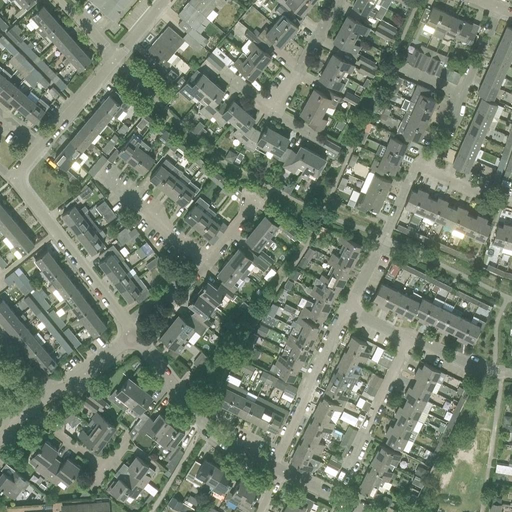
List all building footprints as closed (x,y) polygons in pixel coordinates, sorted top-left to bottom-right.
[(89,0),(90,1),(100,9),(112,20),(113,20),(129,0),(89,0)] [(190,0),(189,2),(206,17),(216,5),(220,8),(226,1),(224,0),(190,0)] [(276,0),(281,4),(295,16),(295,15),(289,10),(293,6),(302,14),(312,3),(307,0),(276,0)] [(375,2),(371,0),(355,0),(353,6),(374,17),(377,11),(371,8),(375,2)] [(206,17),(189,2),(178,15),(192,27),(187,33),(200,44),(205,38),(195,30),(206,17)] [(295,16),(281,4),(275,11),(281,16),(274,24),(289,37),(298,27),(291,20),(295,16)] [(40,25),(51,15),(43,6),(32,16),(40,25)] [(425,23),(422,29),(432,33),(432,34),(442,11),(432,7),(431,10),(425,23)] [(442,11),(432,34),(442,38),(454,12),(449,10),(447,13),(442,11)] [(454,12),(442,38),(447,40),(450,39),(453,40),(454,36),(455,36),(462,20),(457,18),(459,15),(454,12)] [(51,15),(40,25),(36,30),(43,38),(48,34),(60,24),(51,15)] [(347,16),(340,29),(355,37),(359,31),(366,35),(369,29),(347,16)] [(9,26),(0,17),(0,27),(3,31),(9,26)] [(382,20),(378,26),(393,34),(396,28),(382,20)] [(462,20),(455,36),(465,41),(464,42),(471,45),(475,35),(469,32),(472,24),(462,20)] [(67,33),(60,24),(48,34),(56,43),(67,33)] [(257,36),(256,37),(260,40),(261,40),(265,34),(273,42),(280,47),(289,37),(274,24),(269,29),(265,26),(257,36)] [(168,26),(157,39),(174,53),(184,41),(195,50),(200,44),(187,33),(182,38),(168,26)] [(393,34),(378,26),(375,32),(389,40),(393,34)] [(502,37),(511,42),(511,28),(507,26),(502,37)] [(17,45),(22,41),(11,29),(6,34),(17,45)] [(248,30),(244,35),(249,39),(252,42),(248,47),(252,51),(248,56),(247,56),(262,69),(271,58),(265,52),(259,47),(263,42),(261,40),(260,40),(256,37),(257,36),(255,35),(252,32),(249,29),(248,30)] [(355,37),(340,29),(333,41),(356,53),(360,47),(352,43),(355,37)] [(75,42),(67,33),(56,43),(64,52),(75,42)] [(2,35),(0,37),(0,42),(4,47),(5,48),(9,43),(2,35)] [(511,42),(502,37),(497,48),(511,55),(511,42)] [(205,38),(200,44),(204,47),(208,41),(205,38)] [(174,53),(157,39),(146,52),(158,61),(155,65),(162,70),(164,67),(166,68),(170,64),(167,61),(174,53)] [(22,41),(17,45),(26,54),(35,46),(30,41),(27,45),(22,41)] [(75,42),(64,52),(68,57),(62,61),(67,67),(72,62),(84,52),(75,42)] [(9,43),(5,48),(12,55),(17,50),(9,43)] [(422,57),(426,48),(421,45),(418,50),(415,49),(408,63),(417,67),(422,57)] [(35,46),(26,54),(35,63),(39,58),(36,55),(40,51),(35,46)] [(216,47),(212,52),(220,59),(224,63),(229,58),(216,47)] [(433,51),(426,48),(422,57),(417,67),(425,70),(433,51)] [(511,56),(511,55),(497,48),(492,59),(508,66),(511,56)] [(433,51),(425,70),(434,74),(439,64),(442,65),(443,62),(446,56),(433,51)] [(91,60),(84,52),(72,62),(80,70),(91,60)] [(212,52),(206,59),(219,70),(224,63),(220,59),(212,52)] [(19,53),(15,57),(22,64),(26,60),(19,53)] [(350,72),(354,66),(333,54),(326,66),(341,75),(344,69),(350,72)] [(375,63),(362,55),(358,62),(362,64),(376,71),(379,67),(374,65),(375,63)] [(243,62),(238,58),(233,63),(252,80),(262,69),(247,56),(243,62)] [(47,67),(39,58),(35,63),(43,71),(47,67)] [(508,66),(492,59),(487,70),(503,77),(508,66)] [(26,60),(22,64),(29,72),(33,67),(26,60)] [(362,64),(359,70),(373,77),(376,71),(362,64)] [(439,64),(434,74),(440,77),(444,67),(442,65),(439,64)] [(456,64),(454,70),(460,73),(462,67),(456,64)] [(326,66),(320,79),(340,90),(344,84),(345,84),(348,78),(341,75),(326,66)] [(56,76),(47,67),(43,71),(52,80),(56,76)] [(444,67),(440,77),(445,79),(450,69),(444,67)] [(3,68),(0,71),(0,89),(8,80),(12,76),(3,68)] [(456,72),(450,69),(445,79),(451,82),(456,72)] [(36,70),(32,74),(39,82),(43,77),(36,70)] [(171,70),(166,75),(173,81),(177,75),(171,70)] [(487,70),(482,81),(498,88),(503,77),(487,70)] [(461,74),(456,72),(451,82),(456,84),(461,74)] [(203,74),(195,83),(189,78),(186,81),(179,89),(178,92),(188,100),(194,93),(201,99),(214,84),(203,74)] [(396,75),(388,91),(396,95),(403,79),(396,75)] [(66,86),(56,76),(52,80),(62,90),(66,86)] [(181,76),(174,85),(179,89),(186,81),(181,76)] [(50,84),(43,77),(39,82),(45,89),(50,84)] [(362,86),(366,88),(371,81),(367,79),(362,86)] [(8,80),(0,89),(0,92),(8,99),(18,88),(8,80)] [(498,88),(482,81),(477,93),(493,100),(498,88)] [(214,84),(201,99),(206,103),(199,111),(209,119),(212,115),(220,106),(216,102),(224,93),(214,84)] [(410,101),(431,111),(436,100),(427,96),(430,90),(417,85),(413,93),(418,96),(415,103),(410,101)] [(60,94),(52,87),(48,91),(55,98),(60,94)] [(27,96),(18,88),(8,99),(17,107),(27,96)] [(334,108),(340,97),(328,90),(325,95),(314,89),(307,101),(324,111),(327,104),(334,108)] [(396,95),(388,91),(386,97),(389,98),(395,101),(397,96),(396,95)] [(109,95),(101,105),(112,115),(113,114),(117,118),(123,111),(125,112),(131,104),(117,92),(112,98),(109,95)] [(346,92),(343,98),(357,106),(360,100),(346,92)] [(36,103),(27,96),(17,107),(26,115),(36,103)] [(477,109),(492,116),(497,105),(482,98),(477,109)] [(36,103),(26,115),(35,123),(45,111),(48,107),(39,99),(36,103)] [(221,105),(220,106),(212,115),(222,124),(228,118),(233,122),(244,110),(234,101),(226,110),(221,105)] [(324,111),(307,101),(300,114),(311,120),(308,125),(321,132),(327,121),(320,117),(324,111)] [(431,111),(410,101),(406,111),(427,120),(431,111)] [(112,115),(101,105),(93,114),(105,124),(112,115)] [(136,109),(132,114),(137,118),(141,113),(136,109)] [(477,109),(472,120),(488,127),(492,116),(477,109)] [(244,110),(233,122),(239,127),(233,134),(245,144),(255,130),(254,129),(252,132),(247,128),(255,119),(244,110)] [(427,120),(406,111),(402,121),(423,130),(427,120)] [(105,124),(93,114),(85,123),(97,133),(105,124)] [(152,128),(156,123),(145,114),(141,119),(152,128)] [(488,127),(472,120),(467,131),(483,138),(488,127)] [(196,135),(204,126),(199,121),(191,131),(196,135)] [(423,130),(402,121),(396,134),(400,137),(409,140),(411,137),(419,140),(423,130)] [(85,123),(78,132),(89,142),(97,133),(85,123)] [(156,123),(152,128),(161,136),(165,130),(156,123)] [(122,136),(129,128),(124,124),(117,131),(122,136)] [(262,134),(255,130),(245,144),(246,143),(266,153),(269,148),(277,133),(266,127),(262,134)] [(363,130),(360,135),(366,138),(369,132),(363,130)] [(483,138),(467,131),(462,142),(478,149),(483,138)] [(89,142),(78,132),(70,141),(82,151),(85,147),(90,151),(94,146),(89,142)] [(277,133),(269,148),(274,151),(272,155),(284,161),(290,152),(283,149),(289,139),(277,133)] [(108,142),(113,147),(120,139),(114,134),(108,142)] [(119,151),(118,153),(119,154),(126,160),(140,142),(142,141),(133,134),(132,135),(129,139),(119,151)] [(366,138),(360,135),(358,141),(364,144),(366,138)] [(172,136),(169,139),(164,144),(169,148),(176,139),(172,136)] [(391,136),(386,147),(403,154),(409,140),(400,137),(399,140),(391,136)] [(188,149),(176,139),(169,148),(174,152),(177,147),(184,153),(188,149)] [(327,140),(323,147),(328,150),(337,154),(341,147),(327,140)] [(70,141),(62,150),(74,160),(79,164),(80,165),(81,166),(88,157),(82,151),(70,141)] [(142,141),(140,142),(126,160),(135,167),(146,153),(150,148),(142,141)] [(113,147),(108,142),(101,150),(107,154),(113,147)] [(478,149),(462,142),(458,153),(473,160),(478,149)] [(284,161),(282,166),(294,172),(296,167),(297,165),(304,169),(313,152),(301,145),(297,152),(296,154),(290,151),(290,152),(284,161)] [(403,154),(386,147),(382,157),(399,164),(403,154)] [(185,153),(191,158),(194,154),(188,149),(185,153)] [(74,160),(62,150),(54,159),(66,169),(74,160)] [(303,171),(300,176),(306,179),(309,175),(310,172),(317,176),(326,159),(323,158),(319,155),(313,152),(304,169),(303,171)] [(146,153),(135,167),(143,173),(154,160),(146,153)] [(473,160),(458,153),(453,165),(468,171),(473,160)] [(107,159),(102,155),(96,163),(100,167),(107,159)] [(202,166),(205,163),(198,157),(194,162),(201,167),(202,166)] [(382,157),(380,162),(374,159),(370,168),(372,169),(383,173),(384,170),(394,174),(396,169),(399,170),(401,166),(398,165),(399,164),(382,157)] [(165,159),(160,165),(149,178),(158,185),(174,166),(165,159)] [(100,167),(96,163),(90,170),(94,174),(100,167)] [(202,166),(201,167),(199,170),(206,175),(212,168),(209,166),(205,163),(202,166)] [(174,166),(158,185),(167,192),(177,179),(182,173),(174,167),(174,166)] [(383,173),(372,169),(371,172),(368,173),(365,181),(387,191),(391,181),(381,177),(383,173)] [(215,183),(221,176),(216,172),(211,179),(215,183)] [(182,173),(177,179),(167,192),(175,199),(190,181),(190,180),(182,173)] [(73,174),(69,179),(78,188),(82,183),(73,174)] [(190,181),(175,199),(183,206),(194,193),(196,194),(200,189),(190,181)] [(387,191),(365,181),(360,191),(382,201),(387,191)] [(232,185),(226,192),(231,196),(233,193),(237,189),(232,185)] [(89,187),(79,195),(82,199),(92,192),(89,187)] [(415,211),(423,191),(418,189),(417,192),(412,190),(404,206),(415,211)] [(382,201),(360,191),(353,207),(365,213),(368,207),(378,211),(382,201)] [(423,191),(415,211),(424,215),(432,199),(427,196),(428,193),(423,191)] [(432,199),(424,215),(434,219),(443,200),(438,197),(436,201),(432,199)] [(199,199),(195,204),(184,218),(192,225),(207,206),(199,199)] [(448,202),(443,200),(434,219),(444,224),(451,207),(447,205),(448,202)] [(102,215),(111,209),(104,201),(96,208),(102,215)] [(74,206),(62,215),(63,216),(62,217),(62,218),(64,221),(65,221),(67,220),(70,224),(86,212),(88,210),(85,206),(78,211),(74,206)] [(207,206),(192,225),(201,232),(212,218),(216,213),(207,206)] [(456,209),(451,207),(444,224),(454,228),(463,209),(458,206),(456,209)] [(0,226),(11,217),(3,208),(0,210),(0,226)] [(111,209),(102,215),(107,223),(116,216),(111,209)] [(463,209),(454,228),(464,233),(471,216),(467,214),(468,211),(463,209)] [(86,212),(70,224),(73,229),(72,230),(72,231),(74,234),(76,234),(77,233),(77,234),(93,222),(86,212)] [(212,218),(201,232),(204,235),(210,239),(214,233),(219,237),(227,226),(223,222),(221,225),(217,222),(219,219),(214,215),(212,218)] [(265,215),(256,227),(268,237),(277,227),(291,238),(294,241),(296,238),(300,242),(303,238),(296,232),(285,223),(275,215),(271,221),(265,215)] [(476,218),(471,216),(464,233),(473,237),(483,217),(477,215),(476,218)] [(19,226),(11,217),(0,226),(0,227),(7,236),(19,226)] [(488,219),(483,217),(473,237),(484,242),(491,225),(486,223),(488,219)] [(93,222),(77,234),(78,235),(76,236),(76,237),(79,240),(80,240),(81,239),(85,244),(100,231),(93,222)] [(404,232),(406,228),(398,224),(396,229),(404,232)] [(503,246),(509,225),(504,224),(503,227),(497,226),(493,243),(503,246)] [(511,226),(509,225),(503,246),(511,248),(511,226)] [(19,226),(7,236),(15,245),(27,236),(19,226)] [(124,228),(115,235),(119,240),(131,231),(130,231),(127,226),(124,228)] [(320,226),(314,237),(320,240),(326,229),(320,226)] [(256,227),(246,239),(259,249),(263,244),(268,247),(273,241),(268,237),(256,227)] [(414,231),(406,228),(404,232),(412,236),(414,231)] [(102,230),(100,231),(85,244),(88,248),(87,249),(86,250),(89,253),(90,253),(91,253),(92,253),(104,244),(100,239),(106,235),(102,230)] [(131,231),(119,240),(122,245),(134,236),(131,231)] [(424,241),(426,237),(418,233),(416,238),(424,241)] [(27,236),(15,245),(10,249),(13,253),(18,249),(23,254),(34,245),(27,236)] [(340,249),(357,258),(360,251),(358,250),(360,246),(341,236),(338,241),(343,243),(340,249)] [(320,240),(314,237),(311,245),(317,247),(318,244),(320,240)] [(434,241),(426,237),(424,241),(432,245),(434,241)] [(320,240),(318,244),(327,249),(329,244),(320,240)] [(444,250),(446,246),(438,242),(436,246),(444,250)] [(113,244),(107,249),(99,255),(102,260),(99,263),(107,272),(123,260),(122,260),(124,259),(113,244)] [(454,249),(446,246),(444,250),(452,254),(454,249)] [(140,247),(134,252),(140,259),(146,255),(140,247)] [(309,261),(315,251),(309,248),(303,257),(309,261)] [(238,249),(228,261),(246,276),(250,271),(246,267),(251,261),(255,265),(256,264),(264,271),(268,265),(258,257),(248,249),(245,254),(238,249)] [(340,249),(337,255),(332,253),(330,258),(350,268),(351,264),(353,265),(357,258),(340,249)] [(43,269),(55,260),(47,250),(35,259),(43,269)] [(258,257),(268,265),(269,266),(273,260),(263,251),(258,257)] [(464,259),(466,254),(457,251),(455,255),(464,259)] [(466,254),(464,259),(472,262),(474,258),(466,254)] [(158,256),(146,265),(149,270),(162,261),(158,256)] [(302,258),(298,266),(304,269),(308,261),(302,258)] [(330,258),(327,263),(332,265),(329,271),(346,279),(350,272),(348,271),(350,268),(330,258)] [(395,259),(393,264),(389,272),(396,275),(400,267),(401,268),(404,263),(395,259)] [(55,260),(43,269),(50,279),(62,269),(55,260)] [(130,270),(123,260),(107,272),(114,282),(130,270)] [(246,276),(228,261),(218,273),(225,278),(221,283),(233,293),(238,286),(233,282),(238,276),(243,280),(246,276)] [(404,263),(401,268),(409,272),(411,267),(404,263)] [(159,271),(168,283),(175,278),(166,266),(159,271)] [(62,269),(50,279),(53,283),(47,288),(51,293),(57,289),(69,279),(62,269)] [(415,269),(412,273),(421,277),(423,273),(415,269)] [(130,270),(114,282),(121,291),(139,278),(136,273),(130,277),(127,273),(130,270)] [(296,281),(300,273),(294,270),(290,278),(296,281)] [(13,280),(17,277),(13,271),(5,278),(4,281),(9,286),(14,282),(13,280)] [(329,271),(326,277),(322,275),(320,279),(322,280),(339,289),(341,286),(343,287),(346,279),(329,271)] [(24,284),(28,280),(22,273),(17,277),(24,284)] [(431,277),(423,273),(421,277),(429,281),(431,277)] [(24,284),(17,277),(13,280),(14,282),(19,288),(24,284)] [(139,278),(121,291),(129,301),(134,297),(138,303),(151,293),(145,285),(139,278)] [(440,287),(442,282),(434,278),(432,283),(440,287)] [(69,279),(57,289),(65,298),(77,289),(69,279)] [(35,288),(28,280),(24,284),(30,292),(35,288)] [(233,293),(221,283),(217,288),(207,280),(198,292),(215,306),(225,294),(231,299),(235,294),(233,293)] [(322,280),(319,287),(315,285),(313,289),(332,299),(333,295),(335,296),(339,289),(322,280)] [(288,281),(284,287),(290,290),(293,283),(288,281)] [(442,282),(440,287),(448,291),(450,286),(442,282)] [(382,307),(391,288),(381,283),(373,299),(378,301),(376,304),(382,307)] [(391,288),(382,307),(386,309),(388,306),(393,309),(401,293),(391,288)] [(459,296),(461,292),(453,288),(451,292),(459,296)] [(39,303),(44,299),(36,289),(31,293),(39,303)] [(77,289),(65,298),(68,303),(62,308),(65,312),(72,307),(84,298),(77,289)] [(332,299),(313,289),(310,294),(317,298),(315,304),(328,310),(332,303),(330,302),(332,299)] [(215,306),(198,292),(188,304),(195,310),(191,315),(195,318),(207,328),(212,323),(205,318),(215,306)] [(461,292),(459,296),(467,300),(470,296),(461,292)] [(401,293),(393,309),(397,311),(396,314),(401,317),(411,297),(401,293)] [(30,308),(35,304),(28,296),(24,300),(30,308)] [(420,302),(411,297),(401,317),(406,319),(407,316),(412,318),(414,314),(420,302)] [(478,306),(480,301),(473,297),(471,302),(478,306)] [(84,298),(72,307),(79,317),(91,307),(84,298)] [(420,302),(414,314),(419,316),(417,319),(422,322),(432,302),(423,298),(420,302)] [(0,317),(10,309),(2,299),(0,300),(0,317)] [(51,306),(44,299),(39,303),(46,310),(51,306)] [(304,306),(301,314),(299,317),(310,322),(312,316),(323,321),(321,320),(323,317),(325,317),(328,310),(315,304),(307,300),(304,306)] [(480,301),(478,306),(487,310),(489,305),(480,301)] [(432,302),(422,322),(427,324),(429,321),(434,323),(442,307),(432,302)] [(41,311),(35,304),(30,308),(36,315),(41,311)] [(283,309),(294,314),(296,309),(285,304),(283,309)] [(91,307),(79,317),(87,326),(98,317),(91,307)] [(451,312),(442,307),(434,323),(438,325),(436,329),(441,331),(451,312)] [(10,309),(0,317),(0,320),(6,328),(18,318),(10,309)] [(54,321),(60,317),(53,309),(48,313),(54,321)] [(451,312),(441,331),(447,334),(448,331),(453,333),(461,317),(451,312)] [(18,318),(6,328),(14,337),(26,327),(22,322),(26,318),(23,314),(18,318)] [(267,314),(264,319),(272,323),(274,318),(267,314)] [(45,327),(50,323),(43,315),(39,319),(45,327)] [(207,328),(195,318),(190,325),(179,316),(170,326),(188,340),(196,330),(201,334),(206,327),(207,328)] [(296,322),(297,322),(294,328),(314,338),(318,331),(316,330),(318,327),(320,328),(323,321),(312,316),(310,322),(299,317),(296,322)] [(60,317),(54,321),(60,329),(66,324),(60,317)] [(98,317),(87,326),(94,336),(106,327),(98,317)] [(470,321),(461,317),(453,333),(458,335),(456,338),(461,341),(470,321)] [(476,324),(470,321),(461,341),(466,343),(468,340),(473,342),(479,329),(481,330),(485,322),(478,319),(476,324)] [(50,323),(45,327),(53,336),(58,332),(50,323)] [(269,328),(260,324),(256,333),(265,337),(269,328)] [(188,340),(170,326),(161,337),(179,351),(188,340)] [(34,336),(26,327),(14,337),(22,346),(34,336)] [(314,338),(294,328),(293,327),(287,338),(307,348),(309,344),(311,345),(314,338)] [(74,336),(68,328),(63,332),(70,340),(74,336)] [(58,332),(53,336),(54,337),(57,340),(60,345),(65,341),(59,333),(58,332)] [(259,337),(253,334),(247,345),(253,348),(259,337)] [(41,345),(34,336),(22,346),(30,355),(41,345)] [(80,343),(74,336),(70,340),(76,347),(80,343)] [(370,353),(363,349),(366,343),(352,336),(348,343),(350,344),(348,348),(368,358),(370,353)] [(285,343),(286,344),(284,349),(290,353),(304,359),(307,352),(306,352),(307,348),(287,338),(285,343)] [(71,348),(65,341),(60,345),(68,354),(73,350),(71,348)] [(49,354),(41,345),(30,355),(37,364),(49,354)] [(368,358),(348,348),(346,351),(344,350),(341,358),(355,365),(358,359),(366,362),(368,358)] [(261,352),(255,349),(251,356),(257,359),(261,352)] [(384,349),(383,351),(380,357),(391,363),(395,354),(384,349)] [(207,356),(202,352),(193,363),(199,367),(207,356)] [(304,359),(290,353),(287,359),(280,355),(278,360),(297,369),(299,366),(300,367),(304,359)] [(49,354),(37,364),(40,368),(45,374),(57,364),(49,354)] [(380,357),(379,359),(377,362),(388,368),(391,363),(380,357)] [(355,365),(341,358),(337,365),(339,366),(337,369),(357,379),(360,374),(353,371),(355,365)] [(278,360),(275,365),(273,363),(270,369),(293,381),(297,374),(295,373),(297,369),(278,360)] [(244,361),(243,364),(240,369),(245,372),(249,364),(244,361)] [(419,367),(416,372),(435,381),(440,371),(424,363),(422,368),(419,367)] [(255,367),(249,364),(245,372),(251,374),(255,367)] [(357,379),(337,369),(336,373),(334,372),(330,379),(345,386),(350,389),(353,383),(355,384),(357,379)] [(263,371),(262,373),(259,379),(265,382),(269,374),(263,371)] [(435,381),(416,372),(414,377),(417,378),(415,383),(431,391),(435,381)] [(229,373),(226,379),(238,386),(241,379),(229,373)] [(381,383),(383,378),(372,373),(367,384),(369,385),(378,390),(381,383)] [(275,377),(269,374),(265,382),(271,385),(275,377)] [(125,409),(129,404),(141,388),(128,378),(116,394),(123,399),(119,404),(125,409)] [(330,379),(325,391),(336,396),(346,401),(348,397),(349,396),(347,395),(350,389),(345,386),(330,379)] [(227,408),(238,387),(225,380),(220,391),(222,392),(217,403),(227,408)] [(282,381),(278,388),(284,391),(288,383),(282,381)] [(284,391),(284,392),(294,397),(298,388),(288,383),(284,391)] [(431,391),(415,383),(412,388),(409,386),(407,391),(426,401),(431,391)] [(378,390),(369,385),(366,392),(363,391),(361,395),(373,400),(378,390)] [(462,395),(466,397),(470,388),(466,386),(462,395)] [(247,391),(238,387),(227,408),(237,413),(245,397),(247,391)] [(141,388),(129,404),(134,408),(131,412),(137,417),(138,416),(140,418),(133,427),(138,431),(149,417),(141,411),(152,397),(141,388)] [(325,391),(317,407),(331,414),(334,408),(341,411),(346,401),(336,396),(325,391)] [(426,401),(407,391),(404,396),(407,398),(405,402),(421,410),(426,401)] [(106,402),(92,392),(88,397),(99,406),(101,408),(106,402)] [(99,406),(88,397),(86,395),(81,401),(95,411),(99,406)] [(462,395),(458,402),(462,405),(466,397),(462,395)] [(257,396),(255,402),(247,418),(256,422),(267,401),(257,396)] [(245,397),(237,413),(247,418),(255,402),(245,397)] [(359,397),(356,405),(361,408),(367,411),(371,403),(365,400),(359,397)] [(267,401),(256,422),(266,427),(277,406),(267,401)] [(400,405),(397,410),(416,420),(421,410),(405,402),(403,407),(400,405)] [(457,404),(452,413),(452,414),(457,416),(462,406),(457,404)] [(289,412),(277,406),(266,427),(276,432),(284,416),(286,417),(289,412)] [(338,418),(331,414),(317,407),(313,414),(315,415),(313,418),(333,428),(338,418)] [(69,408),(58,417),(64,424),(76,416),(69,408)] [(416,420),(397,410),(395,415),(398,417),(396,422),(412,429),(416,420)] [(96,421),(91,427),(107,439),(116,427),(97,412),(93,418),(96,421)] [(154,421),(149,417),(138,431),(143,435),(148,429),(153,433),(152,435),(159,440),(171,425),(164,419),(165,418),(160,413),(154,421)] [(452,414),(448,422),(453,424),(457,416),(452,414)] [(333,428),(313,418),(312,422),(310,421),(306,428),(320,435),(323,430),(330,433),(333,428)] [(357,418),(354,424),(359,426),(362,421),(357,418)] [(412,429),(396,422),(393,426),(390,425),(388,430),(407,439),(412,429)] [(448,423),(447,425),(441,423),(437,430),(443,433),(447,435),(452,426),(448,423)] [(171,425),(159,440),(155,445),(162,450),(165,457),(169,461),(164,467),(171,473),(183,452),(179,450),(181,447),(177,443),(185,433),(179,428),(177,429),(171,425)] [(349,426),(345,434),(354,438),(358,430),(349,426)] [(86,433),(83,430),(79,436),(98,451),(107,439),(91,427),(86,433)] [(320,435),(306,428),(303,436),(304,436),(303,440),(322,450),(325,445),(318,441),(320,435)] [(407,439),(388,430),(385,435),(388,436),(386,441),(402,449),(407,439)] [(443,433),(439,441),(443,443),(447,435),(443,433)] [(341,441),(339,445),(348,450),(354,438),(345,434),(344,435),(343,436),(341,439),(341,441)] [(322,450),(303,440),(301,444),(299,443),(296,450),(310,457),(313,451),(320,455),(322,450)] [(33,457),(29,462),(36,467),(35,468),(46,477),(58,461),(53,457),(58,451),(45,441),(33,457)] [(437,444),(433,452),(438,454),(442,447),(437,444)] [(374,456),(389,463),(391,457),(399,461),(401,456),(382,446),(380,450),(378,449),(374,456)] [(310,457),(296,450),(292,457),(294,458),(292,462),(298,465),(299,465),(298,467),(310,474),(312,471),(313,471),(314,471),(315,469),(314,467),(313,466),(316,460),(310,457)] [(433,452),(429,460),(427,459),(425,464),(432,467),(438,454),(433,452)] [(128,467),(133,471),(128,476),(143,488),(147,482),(151,477),(150,477),(155,471),(149,467),(149,466),(144,462),(137,456),(128,467)] [(389,463),(374,456),(371,463),(373,464),(371,468),(390,478),(393,473),(386,469),(389,463)] [(58,461),(46,477),(56,485),(57,484),(64,489),(68,484),(69,482),(80,468),(67,458),(63,465),(58,461)] [(338,471),(341,464),(330,458),(326,465),(338,471)] [(204,459),(202,464),(195,460),(184,477),(201,487),(202,486),(203,486),(215,465),(204,459)] [(215,465),(203,486),(211,491),(214,486),(223,470),(215,465)] [(414,474),(424,478),(427,470),(418,466),(414,474)] [(390,478),(371,468),(369,471),(367,470),(364,478),(382,487),(385,481),(388,482),(390,478)] [(223,470),(214,486),(227,493),(229,491),(231,487),(227,485),(233,476),(223,470)] [(24,489),(30,482),(15,471),(10,477),(3,472),(0,475),(0,488),(14,499),(22,488),(24,489)] [(114,481),(107,490),(112,494),(115,496),(117,498),(119,496),(124,499),(128,493),(135,498),(143,488),(128,476),(124,482),(119,478),(116,483),(114,481)] [(40,477),(34,485),(37,487),(43,479),(40,477)] [(382,487),(364,478),(360,485),(362,486),(360,490),(380,499),(385,488),(382,487)] [(229,491),(227,493),(224,499),(238,506),(250,485),(240,480),(232,493),(229,491)] [(41,483),(37,488),(42,491),(46,487),(41,483)] [(250,485),(238,506),(247,511),(251,511),(255,506),(251,504),(259,491),(250,485)] [(43,503),(55,502),(45,494),(43,503)] [(153,496),(150,494),(143,503),(146,505),(153,496)] [(290,498),(286,508),(293,511),(308,511),(314,501),(299,494),(296,501),(290,498)] [(410,495),(408,499),(414,502),(418,496),(413,494),(410,495)] [(172,496),(167,504),(179,511),(183,503),(172,496)] [(385,496),(381,503),(389,507),(393,500),(385,496)] [(109,511),(109,502),(61,506),(61,511),(109,511)] [(490,503),(488,511),(500,511),(502,505),(490,503)]
